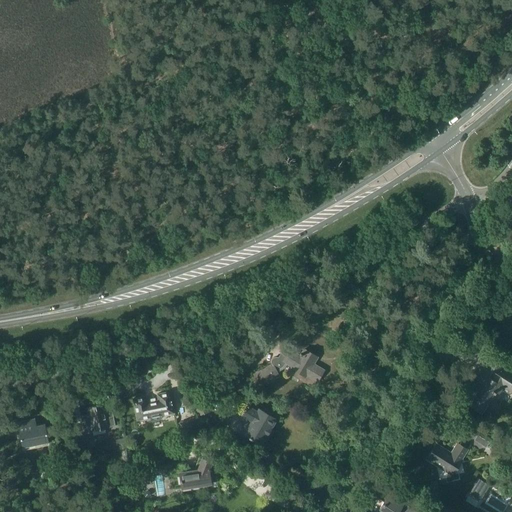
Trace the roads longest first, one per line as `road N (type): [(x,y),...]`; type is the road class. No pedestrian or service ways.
road 1 (unclassified): [(0,393),(111,366),(230,324),(468,199)]
road 2 (primary): [(21,318),(159,292),(270,251),(441,151)]
road 3 (primary): [(431,136),(307,215),(196,265),(21,318)]
road 4 (secondary): [(468,199),(476,225),(468,254),(306,511)]
road 5 (track): [(299,49),(431,136)]
road 6 (track): [(0,132),(137,82)]
road 7 (track): [(137,82),(184,61),(246,0)]
